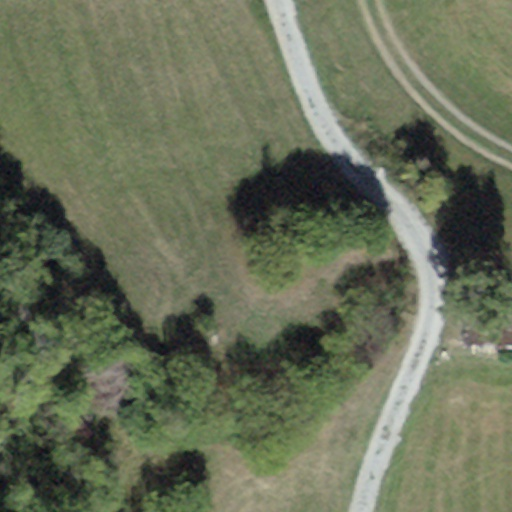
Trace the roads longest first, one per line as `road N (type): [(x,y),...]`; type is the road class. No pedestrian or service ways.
road 1 (track): [(358,511),(421,337),(422,272),(406,226),(341,165),(269,0)]
road 2 (track): [(366,0),(429,108),(511,165)]
